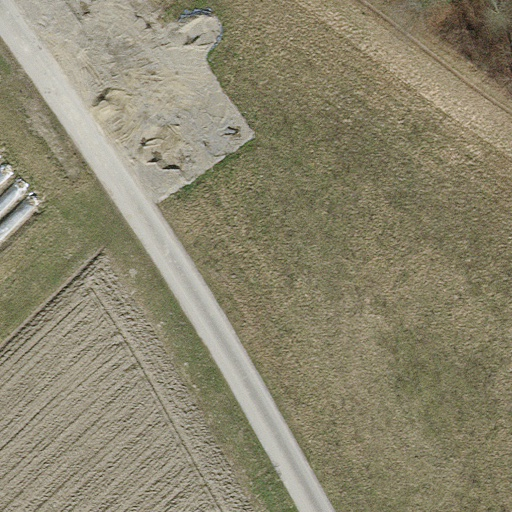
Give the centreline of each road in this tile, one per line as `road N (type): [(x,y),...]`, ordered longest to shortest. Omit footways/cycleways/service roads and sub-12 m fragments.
road 1 (unclassified): [(337,511),(95,98),(18,0)]
road 2 (track): [(511,91),(388,0)]
